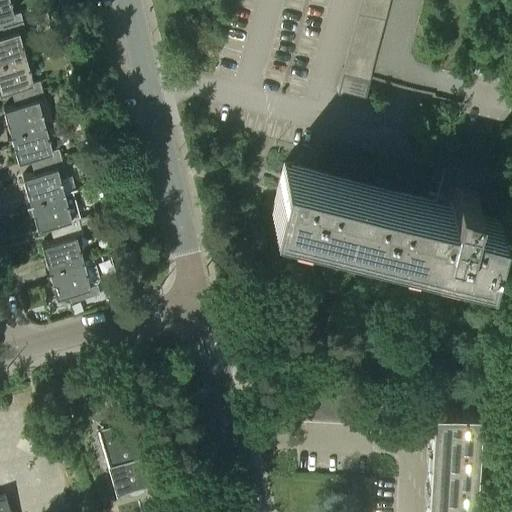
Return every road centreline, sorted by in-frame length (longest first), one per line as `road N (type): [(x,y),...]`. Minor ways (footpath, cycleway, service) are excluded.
road 1 (residential): [(196,298),(127,0)]
road 2 (residential): [(254,511),(196,298)]
road 3 (residential): [(15,349),(196,298)]
